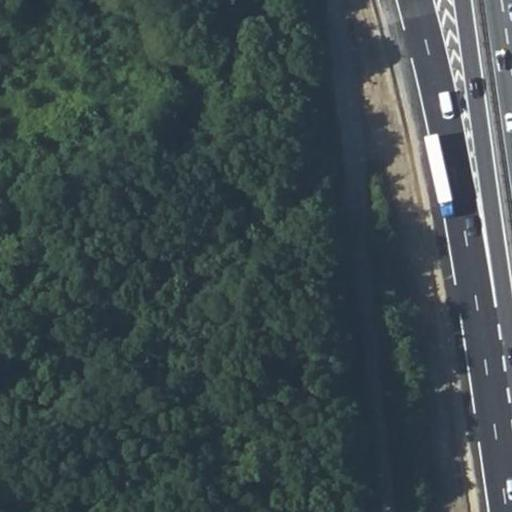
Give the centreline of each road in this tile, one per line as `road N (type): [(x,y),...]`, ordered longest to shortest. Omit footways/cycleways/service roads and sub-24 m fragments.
road 1 (track): [(332,0),(384,511)]
road 2 (trunk): [(414,0),(497,311)]
road 3 (trunk): [(461,0),(497,311)]
